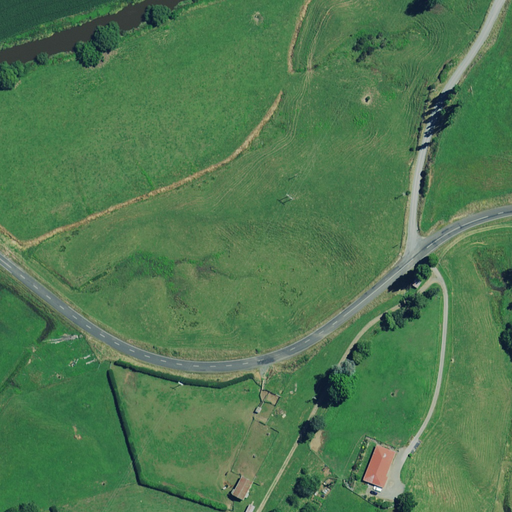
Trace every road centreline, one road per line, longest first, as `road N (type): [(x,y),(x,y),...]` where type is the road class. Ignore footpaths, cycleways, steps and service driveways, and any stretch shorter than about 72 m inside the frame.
road 1 (unclassified): [(418,252),(322,333),(228,366),(131,351),(0,259)]
road 2 (unclassified): [(418,252),(410,243),(433,102),(483,42),(503,0)]
